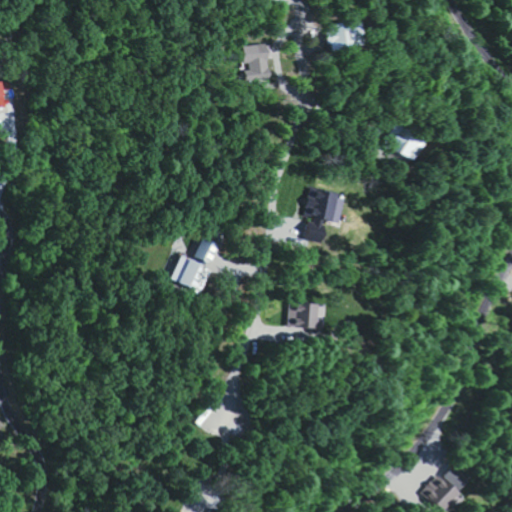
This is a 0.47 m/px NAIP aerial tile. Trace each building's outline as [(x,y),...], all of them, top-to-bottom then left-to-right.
[(324,23),(327,49),(359,46),(357,19),(324,23)] [(245,45),(248,69),(243,69),(244,78),(270,76),(268,59),(270,58),(269,43),(245,45)] [(6,90),(13,88),(11,79),(0,82),(0,108),(10,106),(6,90)] [(415,159),(423,136),(392,124),(383,147),(415,159)] [(341,223),(347,195),(311,187),(305,215),(309,216),(304,239),(324,244),(328,228),(322,227),(324,219),(341,223)] [(181,255),(171,279),(200,292),(220,245),(202,238),(193,260),(181,255)] [(319,303),(288,303),(288,327),(318,328),(319,303)] [(446,511),(475,485),(453,463),(425,491),(445,511),(446,511)]
